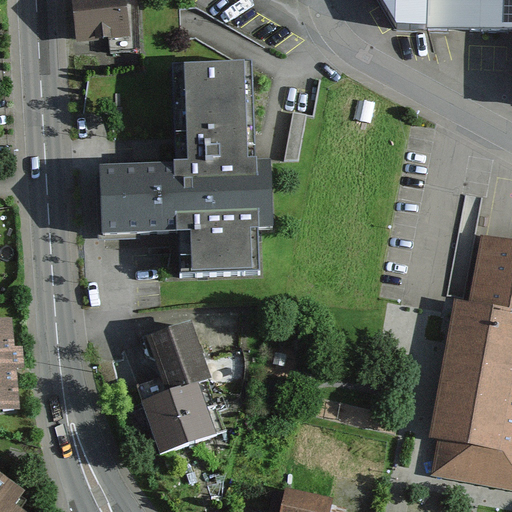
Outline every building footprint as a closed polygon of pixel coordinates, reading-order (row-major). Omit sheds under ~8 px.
[(72,0),(78,44),(108,41),(110,54),(141,51),(138,0),(72,0)] [(511,0),(379,0),(398,31),(503,37),(511,37),(511,0)] [(249,67),(171,69),(173,173),(107,175),(108,204),(109,247),(150,246),(150,253),(159,253),(160,281),(262,279),(260,231),(273,231),(271,168),(245,169),(245,151),(252,151),(249,67)] [(435,444),(429,474),(511,489),(511,243),(480,237),(467,305),(453,303),(427,443),(435,444)] [(166,396),(141,405),(159,460),(217,440),(200,389),(212,385),(203,357),(192,325),(147,340),(166,396)] [(0,328),(0,417),(20,416),(17,376),(25,375),(23,354),(14,354),(11,327),(0,328)] [(0,511),(21,511),(14,506),(24,493),(0,474),(0,511)] [(274,494),(269,511),(329,511),(332,503),(285,491),(284,497),(274,494)]
